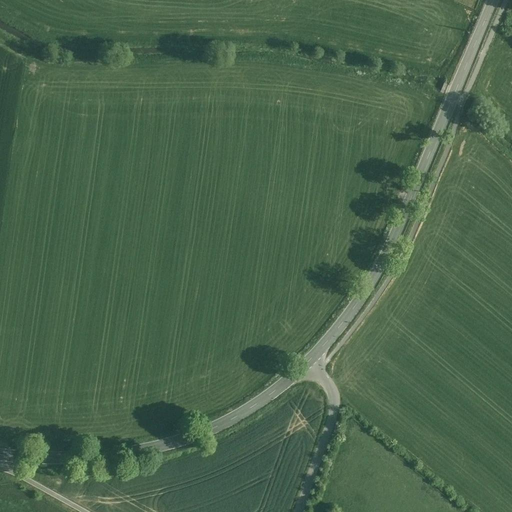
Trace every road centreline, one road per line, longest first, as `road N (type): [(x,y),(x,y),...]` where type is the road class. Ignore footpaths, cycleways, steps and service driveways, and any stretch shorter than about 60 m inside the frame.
road 1 (secondary): [(493,0),(392,244),(349,315),(308,362)]
road 2 (secondary): [(308,362),(224,422),(172,442),(96,458),(0,455)]
road 3 (unclassified): [(297,511),(334,407),(327,382),(308,362)]
